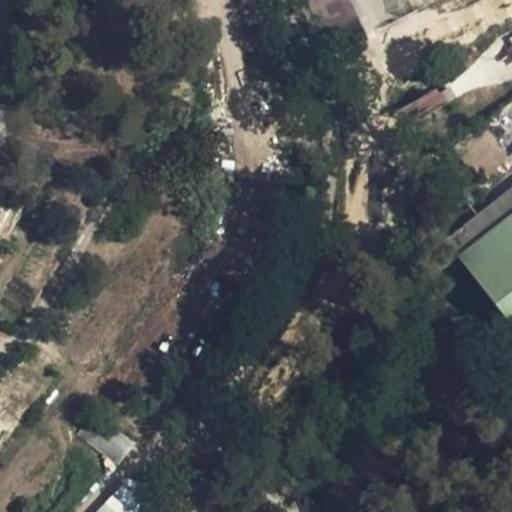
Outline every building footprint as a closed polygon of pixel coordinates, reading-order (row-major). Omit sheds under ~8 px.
[(358,19),(349,0),(312,0),(308,2),(323,35),(358,19)] [(392,23),(432,2),(430,0),(380,0),(392,23)] [(403,125),(446,104),(439,90),(396,110),(403,125)] [(511,186),(432,250),(444,268),(459,258),(511,216),(511,186)] [(511,216),(459,258),(511,325),(511,216)] [(66,386),(0,465),(0,511),(1,511),(91,407),(66,386)] [(83,437),(117,464),(131,445),(98,419),(83,437)] [(94,511),(147,511),(120,486),(94,511)]
